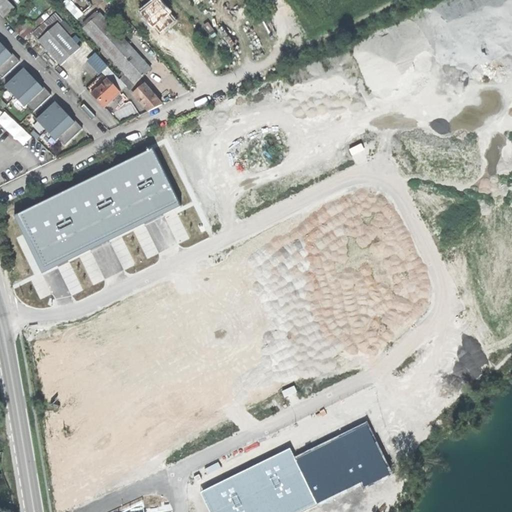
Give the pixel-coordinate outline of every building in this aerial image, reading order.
[(14,8),(6,0),(0,0),(0,13),(4,17),(14,8)] [(84,28),(134,85),(151,70),(100,13),(84,28)] [(40,41),(62,65),(81,48),(59,24),(40,41)] [(15,29),(21,35),(25,32),(19,25),(15,29)] [(0,41),(0,75),(3,78),(19,62),(0,41)] [(88,60),(92,64),(100,57),(96,53),(88,60)] [(92,64),(100,73),(108,66),(100,57),(92,64)] [(31,75),(24,69),(5,87),(24,108),(27,105),(34,112),(51,95),(32,74),(31,75)] [(88,90),(92,94),(108,79),(104,75),(88,90)] [(92,94),(105,108),(107,107),(112,101),(116,98),(121,93),(108,79),(92,94)] [(134,94),(150,113),(160,104),(153,96),(144,85),(134,94)] [(116,105),(112,101),(107,107),(110,110),(116,105)] [(63,110),(56,103),(36,121),(56,141),(59,139),(65,146),(83,129),(71,117),(64,109),(63,110)] [(0,122),(24,146),(33,137),(6,111),(0,117),(0,122)] [(150,145),(17,209),(42,261),(175,197),(150,145)] [(290,448),(200,493),(209,511),(302,511),(360,484),(363,489),(392,475),(367,422),(294,458),(290,448)]
